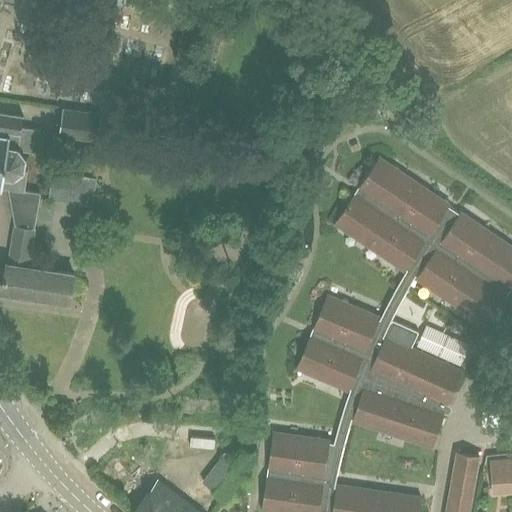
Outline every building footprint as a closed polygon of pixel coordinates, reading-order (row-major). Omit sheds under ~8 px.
[(179,46),(177,55),(189,57),(193,40),(181,38),(179,46)] [(63,109),(59,136),(97,142),(101,115),(63,109)] [(0,186),(2,187),(9,188),(15,224),(8,263),(7,262),(2,290),(69,300),(74,273),(43,268),(45,258),(30,255),(41,193),(25,190),(28,170),(27,169),(25,168),(26,158),(29,157),(29,155),(25,156),(21,150),(23,150),(42,152),(45,129),(22,126),(23,115),(0,110),(0,186)] [(379,156),(359,186),(334,223),(405,271),(394,292),(381,316),(327,293),(296,368),(350,390),(340,419),(335,439),(273,430),(262,510),(273,511),(418,511),(421,495),(335,483),(339,465),(345,441),(351,420),(433,447),(444,412),(448,403),(463,369),(411,346),(418,332),(391,320),(394,314),(403,297),(414,277),(486,325),(511,286),(511,245),(460,210),(459,212),(448,205),(450,203),(379,156)] [(52,170),(49,197),(91,203),(95,176),(52,170)] [(208,511),(169,482),(165,488),(123,456),(132,444),(124,437),(117,446),(116,445),(114,449),(112,448),(94,472),(121,493),(118,496),(129,505),(132,501),(145,511),(208,511)] [(457,451),(446,511),(468,511),(479,455),(457,451)] [(493,485),(511,484),(511,457),(492,459),(493,485)] [(183,487),(206,505),(229,476),(205,458),(183,487)]
